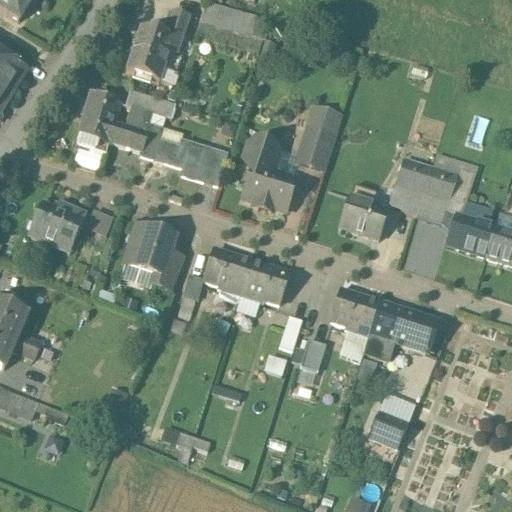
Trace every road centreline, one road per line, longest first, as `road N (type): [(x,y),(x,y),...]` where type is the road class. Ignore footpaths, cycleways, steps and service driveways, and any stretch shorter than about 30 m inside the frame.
road 1 (residential): [(0,159),(511,312)]
road 2 (residential): [(0,146),(110,0)]
